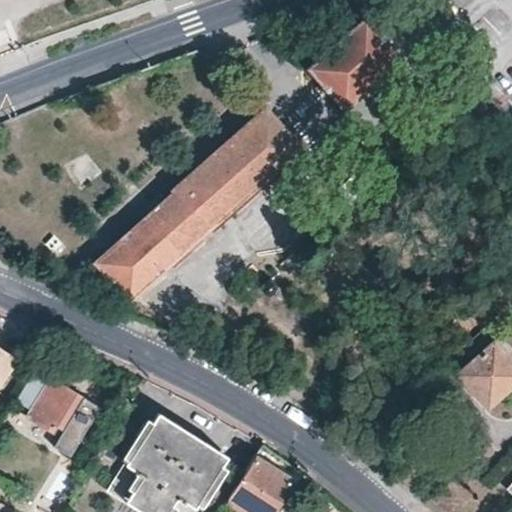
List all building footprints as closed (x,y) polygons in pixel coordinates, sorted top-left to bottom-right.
[(459,0),(442,0),(424,16),(432,25),(460,1),(459,0)] [(399,57),(364,18),(310,67),(344,106),(399,57)] [(131,297),(301,145),(266,106),(124,233),(116,223),(103,235),(112,244),(95,258),(131,297)] [(255,246),(264,257),(270,252),(260,241),(255,246)] [(250,296),(219,327),(239,347),(269,318),(290,340),(301,330),(269,297),(259,306),(250,296)] [(511,383),(511,363),(494,343),(493,344),(482,333),(465,348),(469,352),(458,363),(464,370),(460,374),(488,405),(511,383)] [(0,383),(16,362),(0,351),(0,383)] [(38,368),(17,401),(33,409),(29,417),(55,433),(59,427),(74,436),(96,401),(38,368)] [(153,416),(108,488),(146,511),(189,511),(223,459),(153,416)] [(284,457),(262,441),(218,511),(219,511),(221,511),(223,509),(228,511),(231,511),(239,499),(260,511),(270,511),(298,467),(284,457)] [(316,480),(303,470),(292,487),(306,496),(316,480)] [(328,511),(330,510),(306,496),(292,487),(276,511),(328,511)] [(13,511),(15,510),(0,500),(0,511),(13,511)]
